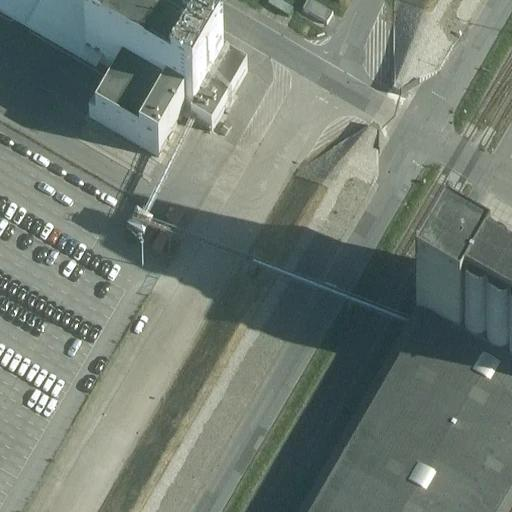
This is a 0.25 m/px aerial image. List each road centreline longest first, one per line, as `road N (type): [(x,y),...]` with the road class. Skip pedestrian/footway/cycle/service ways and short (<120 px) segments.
road 1 (unclassified): [(85,511),(330,80)]
road 2 (unclassified): [(511,186),(330,80)]
road 3 (unclassified): [(330,80),(193,0)]
